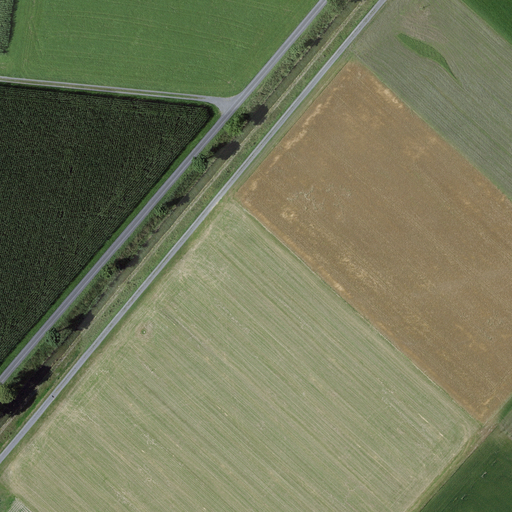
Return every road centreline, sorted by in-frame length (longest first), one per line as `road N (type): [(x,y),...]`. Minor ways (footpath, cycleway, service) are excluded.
road 1 (track): [(385,0),(0,457)]
road 2 (track): [(323,0),(0,384)]
road 3 (track): [(0,77),(236,103)]
